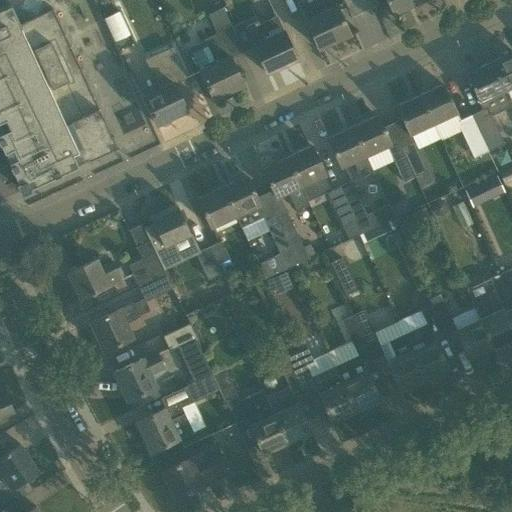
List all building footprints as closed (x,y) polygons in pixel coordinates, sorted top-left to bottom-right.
[(319,49),(349,35),(336,5),(318,14),(311,0),(302,0),(298,2),(306,20),(305,20),(319,49)] [(371,0),(375,8),(387,2),(393,15),(416,4),(414,0),(371,0)] [(0,144),(21,191),(76,166),(76,165),(87,160),(116,147),(52,9),(19,24),(10,4),(0,8),(0,144)] [(121,9),(105,18),(117,42),(133,34),(121,9)] [(205,46),(192,52),(200,70),(212,98),(242,84),(230,58),(244,52),(232,26),(229,21),(225,11),(210,17),(215,27),(217,33),(204,39),(207,44),(207,45),(205,46)] [(266,73),(297,59),(283,30),(265,38),(257,21),(245,26),(253,44),(252,44),(266,73)] [(144,59),(151,75),(158,89),(143,96),(156,124),(186,110),(174,83),(187,77),(173,46),(144,59)] [(511,51),(490,62),(503,91),(511,86),(511,51)] [(482,110),(471,115),(488,151),(504,143),(492,116),(511,107),(503,91),(490,62),(466,73),(472,86),(471,86),(482,110)] [(443,84),(420,95),(433,123),(457,111),(449,96),(448,96),(443,84)] [(402,118),(400,119),(408,134),(433,123),(420,95),(396,106),(402,118)] [(352,126),(365,156),(390,144),(376,115),(352,126)] [(462,119),(456,121),(473,158),(488,151),(471,115),(462,119)] [(341,167),(352,162),(360,178),(373,172),(365,156),(352,126),(327,138),(341,167)] [(414,141),(400,148),(408,166),(414,177),(419,189),(433,182),(414,141)] [(311,145),(286,157),(308,205),(309,204),(308,201),(328,191),(331,190),(331,189),(311,145)] [(400,148),(390,153),(398,171),(403,181),(414,177),(408,166),(400,148)] [(276,197),(288,192),(296,210),(308,205),(286,157),(262,168),(276,197)] [(511,167),(499,173),(504,185),(511,181),(511,167)] [(496,174),(479,183),(487,200),(504,191),(496,174)] [(221,187),(235,217),(240,228),(264,217),(246,176),(221,187)] [(350,180),(339,185),(347,204),(356,223),(361,233),(372,228),(350,180)] [(331,190),(328,191),(337,209),(345,228),(356,223),(347,204),(339,185),(331,189),(331,190)] [(235,217),(221,187),(197,198),(210,228),(235,217)] [(170,244),(190,235),(178,207),(151,219),(154,225),(145,228),(144,227),(143,227),(143,228),(149,240),(154,252),(163,270),(179,263),(170,244)] [(285,211),(274,216),(296,265),(308,259),(302,247),(294,229),(285,211)] [(274,216),(264,221),(272,239),(287,269),(296,265),(274,216)] [(136,246),(149,240),(143,228),(143,227),(141,224),(129,230),(136,246)] [(219,242),(209,247),(218,265),(228,261),(219,242)] [(198,252),(194,254),(195,255),(207,281),(222,274),(218,265),(209,247),(198,252)] [(165,275),(163,270),(154,252),(154,253),(127,266),(137,288),(165,275)] [(279,253),(257,264),(265,280),(287,269),(279,253)] [(115,269),(103,274),(96,258),(67,272),(80,300),(95,293),(95,292),(121,280),(115,269)] [(511,268),(501,273),(511,296),(511,268)] [(286,272),(270,278),(275,290),(277,294),(292,287),(286,272)] [(493,288),(470,299),(479,318),(493,349),(494,349),(493,348),(511,339),(511,327),(503,307),(500,302),(511,296),(501,273),(489,278),(493,288)] [(165,275),(138,288),(143,299),(144,302),(145,302),(172,290),(165,275)] [(453,323),(443,300),(431,305),(442,328),(453,323)] [(118,309),(90,322),(104,351),(132,338),(125,323),(139,317),(139,315),(133,303),(119,310),(118,309)] [(431,305),(420,310),(427,324),(431,333),(442,328),(431,305)] [(364,310),(352,315),(368,349),(373,360),(384,355),(387,361),(394,378),(401,391),(402,391),(401,390),(423,380),(424,381),(425,380),(411,350),(403,334),(380,344),(374,331),(364,310)] [(352,315),(341,321),(358,356),(335,367),(356,411),(378,401),(378,402),(379,401),(374,388),(373,388),(366,371),(363,365),(373,360),(368,349),(352,315)] [(479,318),(455,329),(469,360),(470,359),(470,358),(492,348),(492,349),(493,349),(479,318)] [(189,324),(162,337),(169,351),(196,339),(189,324)] [(427,324),(403,334),(411,350),(425,380),(425,379),(447,369),(447,370),(448,369),(434,339),(431,333),(427,324)] [(307,346),(287,355),(305,392),(315,387),(318,393),(326,411),(332,423),(333,422),(355,411),(355,412),(356,412),(356,411),(335,367),(329,353),(314,360),(307,346)] [(142,359),(114,371),(127,400),(155,387),(149,373),(162,367),(156,353),(142,359)] [(266,397),(265,397),(287,444),(288,443),(287,443),(309,432),(310,433),(311,433),(297,402),(294,397),(305,392),(287,355),(271,363),(277,376),(283,373),(289,386),(266,397)] [(207,363),(188,371),(193,382),(212,373),(207,363)] [(193,382),(186,386),(190,397),(192,401),(194,400),(219,389),(220,389),(212,373),(193,382)] [(0,416),(13,411),(1,381),(0,381),(0,416)] [(220,389),(219,389),(223,398),(234,423),(246,418),(249,424),(258,443),(263,455),(264,454),(264,453),(286,443),(286,444),(287,444),(265,397),(266,397),(262,389),(262,390),(239,400),(231,383),(220,389)] [(185,414),(180,403),(165,410),(164,408),(137,421),(151,451),(178,439),(193,432),(185,414)] [(0,443),(0,495),(7,506),(13,502),(21,496),(14,486),(37,470),(19,444),(6,453),(0,443)] [(204,452),(161,471),(174,499),(229,474),(216,447),(204,453),(204,452)] [(0,511),(39,511),(36,506),(25,511),(18,511),(13,502),(7,506),(0,509),(0,511)]
